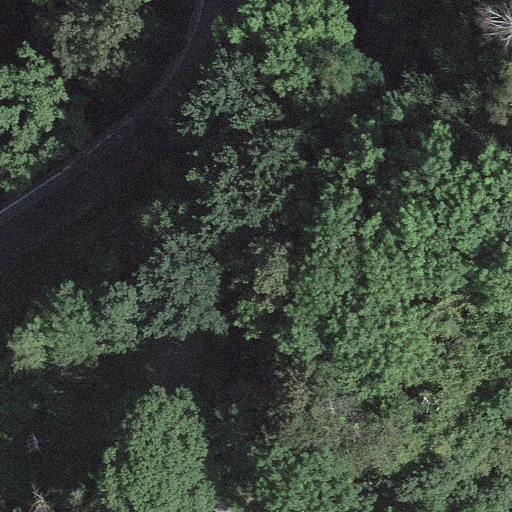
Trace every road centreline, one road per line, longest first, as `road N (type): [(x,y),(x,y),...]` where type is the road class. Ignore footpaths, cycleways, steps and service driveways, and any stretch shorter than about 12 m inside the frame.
road 1 (unclassified): [(207,511),(182,465),(174,409),(190,323),(225,273),(339,151),(379,59),(386,0)]
road 2 (tertiary): [(0,242),(183,97),(204,66),(224,0)]
